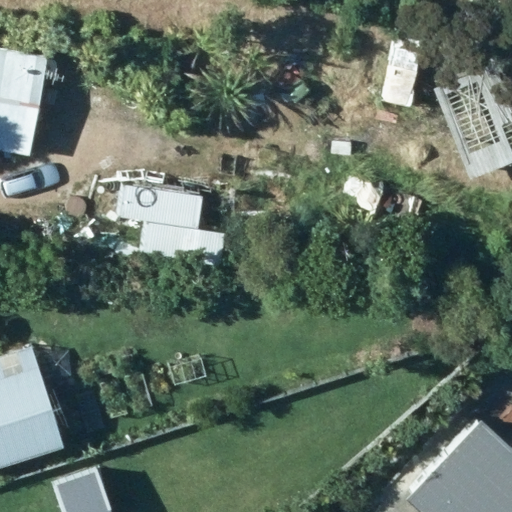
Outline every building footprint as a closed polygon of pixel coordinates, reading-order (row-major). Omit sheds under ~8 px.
[(430,21),(398,15),(383,89),(415,96),(430,21)] [(0,48),(0,150),(28,155),(46,56),(0,48)] [(224,249),(227,211),(201,209),(203,177),(122,171),(120,204),(145,206),(142,243),(224,249)] [(27,347),(0,356),(0,467),(60,449),(27,347)] [(511,511),(511,436),(507,442),(478,416),(404,494),(423,511),(511,511)]
